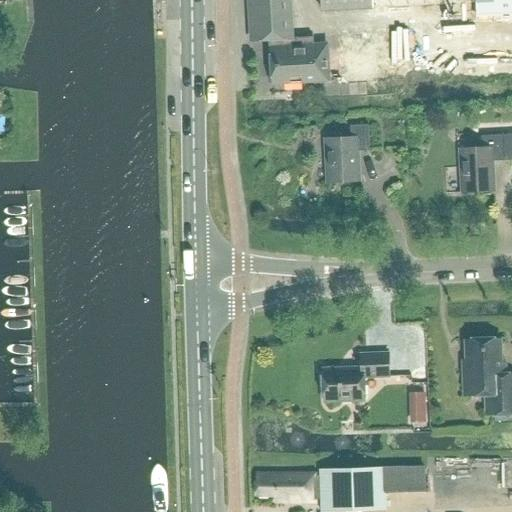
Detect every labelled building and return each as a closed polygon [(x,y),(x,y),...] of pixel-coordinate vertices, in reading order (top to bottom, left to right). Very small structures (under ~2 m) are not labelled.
[(290,0),(249,0),(252,41),(269,40),(292,38),(290,0)] [(353,9),(373,8),(372,0),(320,0),(321,11),(353,9)] [(474,0),(372,0),(373,8),(475,3),(474,0)] [(511,0),(474,0),(475,3),(476,22),(478,22),(478,17),(511,15),(511,0)] [(329,81),(329,78),(340,77),(341,84),(393,80),(390,30),(337,34),(338,49),(327,49),(327,48),(313,49),(313,37),(292,38),(269,40),(271,84),(329,81)] [(369,151),(368,125),(349,126),(350,138),(325,139),(327,182),(358,180),(357,151),(369,151)] [(504,161),(502,135),(480,136),(481,148),(460,150),(462,192),(493,191),(491,161),(504,161)] [(499,339),(492,339),(466,340),(467,368),(463,369),(465,396),(486,395),(487,415),(511,413),(511,374),(505,375),(504,362),(500,363),(499,339)] [(389,376),(388,353),(360,354),(360,368),(322,370),(323,401),(363,400),(363,377),(389,376)] [(424,423),(424,409),(411,410),(411,423),(424,423)] [(424,466),(384,468),(385,492),(424,491),(424,466)] [(385,492),(384,468),(319,470),(321,511),(385,509),(385,492)] [(274,496),(274,502),(315,501),(315,474),(257,474),(256,495),(274,496)]
